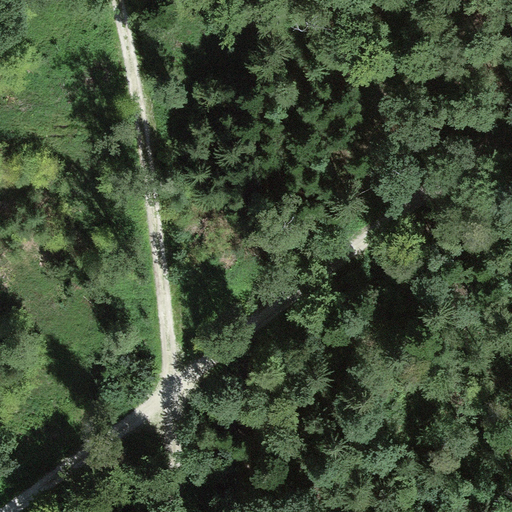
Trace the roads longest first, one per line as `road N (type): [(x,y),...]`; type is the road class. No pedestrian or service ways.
road 1 (track): [(117,0),(158,255),(169,398),(12,511)]
road 2 (track): [(166,511),(169,398),(511,136)]
